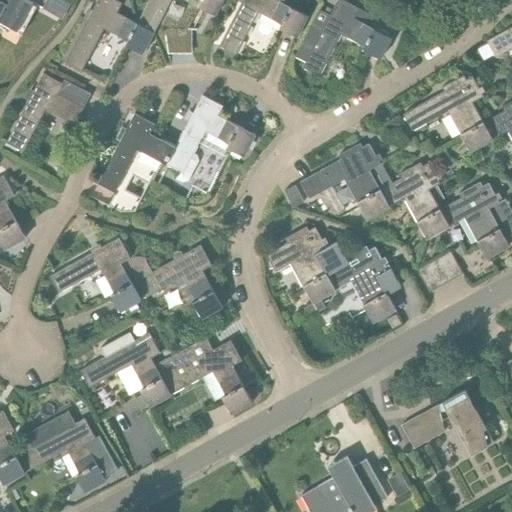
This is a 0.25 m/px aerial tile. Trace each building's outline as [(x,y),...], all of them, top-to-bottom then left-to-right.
[(0,0),(0,22),(4,25),(18,32),(33,4),(26,0),(0,0)] [(60,21),(70,3),(63,0),(59,0),(51,16),(60,21)] [(110,78),(128,46),(143,55),(154,33),(138,24),(117,14),(122,4),(114,0),(98,0),(66,63),(82,71),(85,65),(110,78)] [(150,0),(138,24),(154,33),(171,0),(194,0),(200,3),(198,7),(215,16),(223,0),(150,0)] [(243,0),(219,47),(236,55),(258,12),(282,25),(280,29),(297,37),(308,16),(277,0),(243,0)] [(363,51),(380,59),(392,38),(355,19),(360,9),(342,0),(338,0),(303,68),(320,77),(342,34),(365,47),(363,51)] [(511,27),(487,41),(496,58),(511,48),(511,27)] [(44,74),(7,143),(23,152),(46,110),(74,126),(84,108),(59,94),(63,85),(44,74)] [(493,139),(484,123),(473,103),(483,97),(472,77),(455,86),(453,82),(443,88),(445,92),(404,115),(413,131),(448,112),(470,152),(493,139)] [(176,148),(167,166),(183,174),(205,132),(228,145),(227,148),(244,157),(255,136),(218,116),(223,107),(203,96),(176,148)] [(511,101),(503,107),(505,111),(484,123),(493,139),(508,131),(511,138),(511,101)] [(137,150),(167,166),(176,148),(150,135),(155,125),(135,114),(99,184),(115,192),(137,150)] [(390,207),(381,191),(377,185),(386,181),(378,166),(380,164),(369,145),(352,154),(350,150),(339,155),(342,160),(300,182),(310,199),(345,179),(367,221),(390,207)] [(450,226),(441,210),(437,203),(445,199),(437,185),(440,184),(429,164),(412,174),(410,169),(399,175),(402,179),(381,191),(390,207),(405,199),(427,239),(450,226)] [(4,177),(0,179),(0,242),(4,250),(25,239),(5,202),(14,197),(4,177)] [(441,210),(450,226),(465,218),(487,259),(509,246),(489,209),(500,203),(489,184),(472,193),(470,188),(459,194),(462,199),(441,210)] [(304,202),(295,185),(285,191),(294,208),(304,202)] [(336,290),(326,274),(321,264),(328,260),(322,249),(326,247),(314,227),(297,237),(295,233),(285,238),(287,242),(265,254),(275,271),(290,262),(313,303),(320,299),(336,290)] [(130,259),(130,258),(119,238),(50,276),(60,293),(102,270),(114,293),(111,295),(121,313),(126,310),(128,315),(137,310),(134,305),(142,301),(122,264),(130,259)] [(122,264),(142,301),(183,276),(196,300),(193,302),(202,318),(223,307),(202,270),(212,265),(201,245),(153,272),(146,260),(147,259),(143,257),(138,257),(133,258),(130,259),(122,264)] [(326,274),(336,290),(351,282),(373,323),(396,310),(375,273),(386,267),(375,247),(358,257),(356,252),(345,258),(347,262),(326,274)] [(453,280),(463,274),(450,251),(440,257),(453,280)] [(441,286),(453,280),(440,257),(428,264),(441,286)] [(441,286),(428,264),(417,270),(430,293),(441,286)] [(320,299),(313,303),(317,312),(324,308),(320,299)] [(308,317),(317,312),(313,303),(303,308),(308,317)] [(346,323),(343,317),(327,326),(330,332),(346,323)] [(171,394),(155,366),(151,358),(160,353),(149,333),(80,371),(90,388),(131,365),(144,388),(140,390),(150,406),(171,394)] [(155,366),(171,394),(171,395),(213,372),(226,395),(222,397),(232,414),(253,402),(232,365),(242,360),(231,340),(197,358),(190,346),(155,366)] [(466,390),(403,425),(417,448),(446,431),(445,428),(455,423),(473,455),(495,442),(466,390)] [(25,473),(16,457),(5,436),(14,431),(3,411),(0,412),(0,477),(4,485),(25,473)] [(16,457),(25,473),(25,474),(67,450),(79,473),(76,475),(85,492),(107,481),(86,444),(96,439),(85,419),(16,457)] [(433,477),(438,474),(423,449),(419,451),(433,477)] [(334,477),(301,495),(310,511),(373,511),(378,509),(375,505),(388,497),(367,459),(354,466),(347,455),(328,466),(334,477)] [(408,492),(398,473),(385,481),(395,499),(408,492)]
